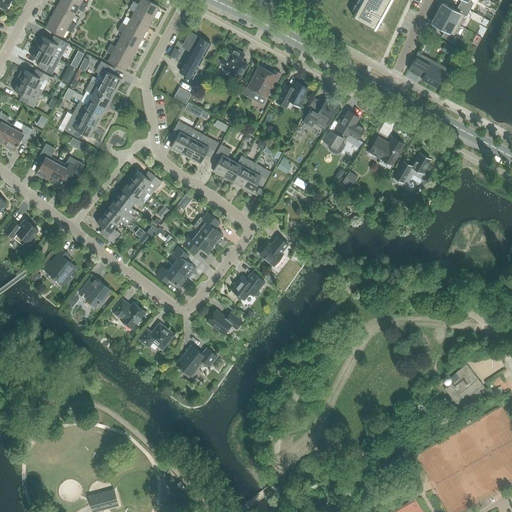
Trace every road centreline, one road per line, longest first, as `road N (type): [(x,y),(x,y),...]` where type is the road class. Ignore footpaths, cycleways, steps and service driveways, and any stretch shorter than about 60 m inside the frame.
road 1 (residential): [(0,170),(185,310),(250,230),(164,163),(155,142)]
road 2 (residential): [(388,91),(214,0)]
road 3 (residential): [(155,142),(147,83),(188,0)]
road 4 (residential): [(511,157),(388,91)]
